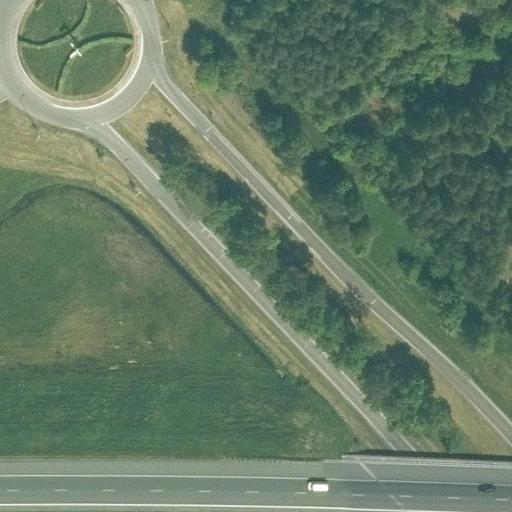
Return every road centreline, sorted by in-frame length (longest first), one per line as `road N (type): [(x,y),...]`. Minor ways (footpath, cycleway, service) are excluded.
road 1 (motorway): [(511,498),(0,490)]
road 2 (primary): [(185,213),(471,511)]
road 3 (primary): [(511,442),(245,160)]
road 4 (primary): [(245,160),(181,75),(174,0)]
road 5 (primary): [(26,5),(41,21),(33,54),(40,79),(50,93),(105,118)]
road 6 (primary): [(82,127),(157,201),(185,213)]
road 7 (primary): [(245,160),(212,136),(154,68)]
road 8 (primary): [(105,118),(185,213)]
